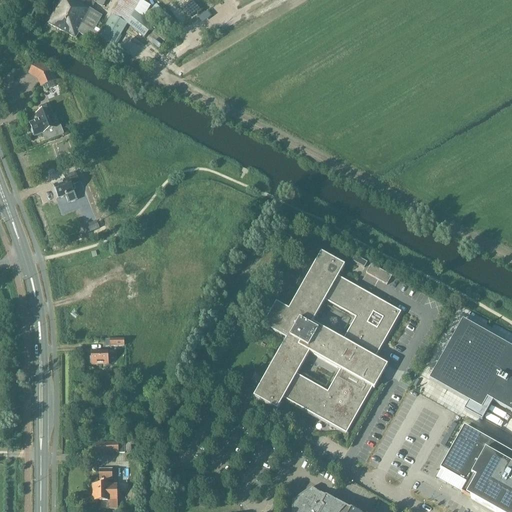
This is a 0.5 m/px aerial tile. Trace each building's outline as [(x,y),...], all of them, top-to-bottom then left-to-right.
[(70,0),(61,0),(49,24),(76,39),(79,33),(90,39),(102,17),(70,0)] [(144,39),(154,27),(143,19),(150,7),(139,0),(122,0),(99,38),(114,47),(127,25),(144,39)] [(49,70),(35,62),(29,73),(39,78),(43,87),(56,81),(51,70),(49,71),(49,70)] [(29,124),(32,130),(30,131),(33,137),(34,136),(34,137),(43,134),(44,136),(46,137),(48,138),(52,136),(53,134),(54,132),(53,130),(56,129),(47,107),(44,108),(44,106),(40,108),(42,113),(36,115),(38,121),(29,124)] [(54,193),(57,199),(58,199),(58,200),(65,197),(68,204),(77,200),(71,186),(80,183),(75,172),(64,177),(66,182),(54,187),(54,189),(54,190),(55,193),(54,193)] [(286,340),(253,398),(277,411),(283,399),(346,435),(372,389),(374,390),(388,366),(375,359),(401,313),(338,278),(345,266),(321,253),(289,310),(276,303),(263,327),(286,340)] [(367,263),(355,256),(352,261),(364,268),(367,263)] [(392,277),(371,265),(366,274),(387,286),(392,277)] [(100,307),(99,307),(99,309),(90,309),(90,315),(89,316),(89,321),(91,321),(91,322),(107,322),(106,307),(105,307),(105,303),(108,303),(108,301),(124,300),(124,287),(99,287),(99,301),(100,301),(100,307)] [(511,348),(463,321),(429,380),(482,410),(488,399),(511,412),(511,348)] [(114,358),(114,352),(91,353),(91,358),(90,358),(90,364),(92,364),(92,365),(108,365),(108,358),(114,358)] [(461,494),(494,511),(511,511),(511,454),(464,428),(440,470),(466,485),(461,494)] [(96,454),(118,453),(117,443),(95,445),(96,454)] [(94,493),(93,495),(93,499),(94,500),(94,502),(95,502),(117,501),(117,486),(109,486),(108,486),(107,480),(112,480),(112,470),(100,470),(100,480),(101,480),(101,486),(94,486),(94,493)] [(353,511),(311,488),(292,501),(291,511),(353,511)]
